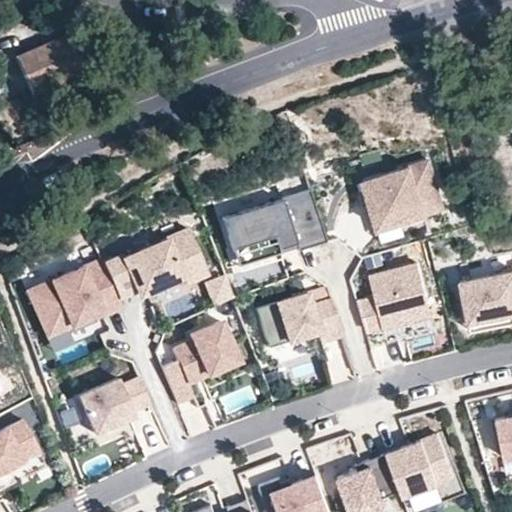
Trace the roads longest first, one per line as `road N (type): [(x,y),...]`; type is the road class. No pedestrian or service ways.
road 1 (residential): [(511,352),(440,365),(216,441),(64,511)]
road 2 (residential): [(0,188),(122,125),(354,38)]
road 3 (residential): [(354,38),(478,0)]
